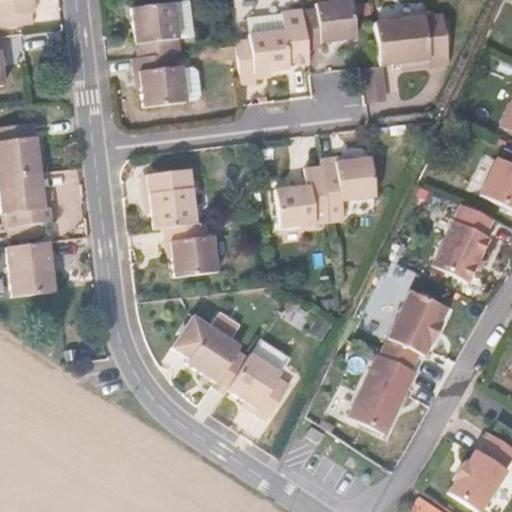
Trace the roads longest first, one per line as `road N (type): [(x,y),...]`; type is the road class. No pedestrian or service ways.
road 1 (residential): [(94,149),(118,336),(129,363),(165,412),(316,511)]
road 2 (residential): [(94,149),(310,119),(340,96)]
road 3 (residential): [(376,511),(511,299)]
road 4 (residential): [(76,0),(94,149)]
